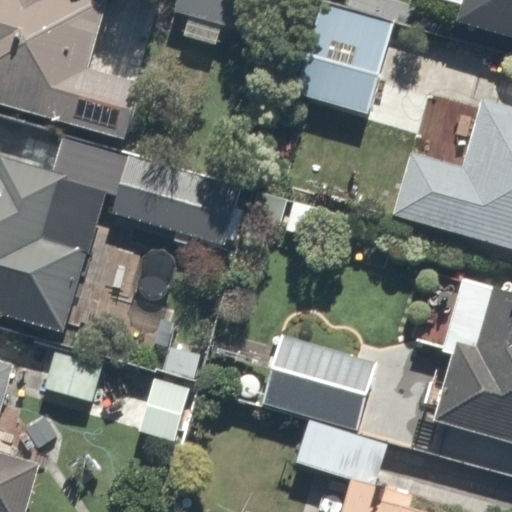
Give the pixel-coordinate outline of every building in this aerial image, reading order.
[(56,98),(104,110),(113,75),(76,66),(92,0),(0,0),(0,104),(52,117),(56,98)] [(387,18),(328,0),(307,0),(279,91),(358,115),(387,18)] [(511,0),(442,0),(511,21),(511,0)] [(511,115),(458,102),(442,162),(399,151),(382,219),(511,252),(511,115)] [(0,310),(59,326),(99,179),(0,152),(0,310)] [(114,153),(97,221),(216,252),(234,184),(114,153)] [(392,249),(327,231),(317,263),(382,282),(392,249)] [(428,340),(407,407),(511,439),(511,289),(483,281),(462,350),(428,340)] [(294,410),(282,458),(361,478),(372,437),(346,430),(364,359),(258,331),(241,396),(294,410)] [(0,511),(13,511),(32,449),(0,439),(0,511)] [(328,511),(454,511),(456,506),(336,478),(328,511)] [(170,511),(119,496),(114,511),(170,511)]
